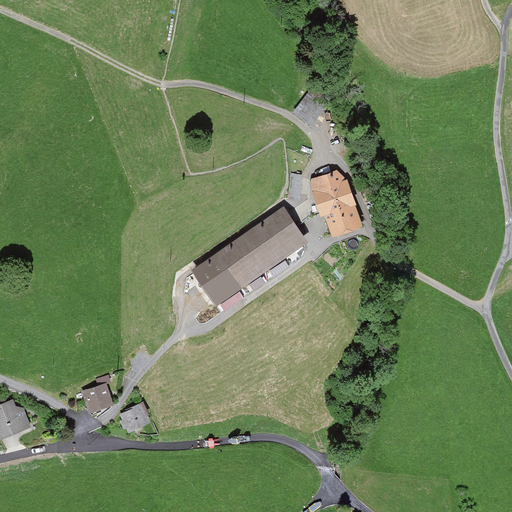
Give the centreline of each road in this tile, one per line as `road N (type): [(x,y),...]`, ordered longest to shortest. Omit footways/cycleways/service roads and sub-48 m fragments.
road 1 (residential): [(0,460),(90,445),(264,437),(309,448),(332,488)]
road 2 (track): [(0,9),(149,81),(198,84),(277,111),(320,137)]
road 3 (track): [(511,11),(495,119),(509,231),(486,309)]
